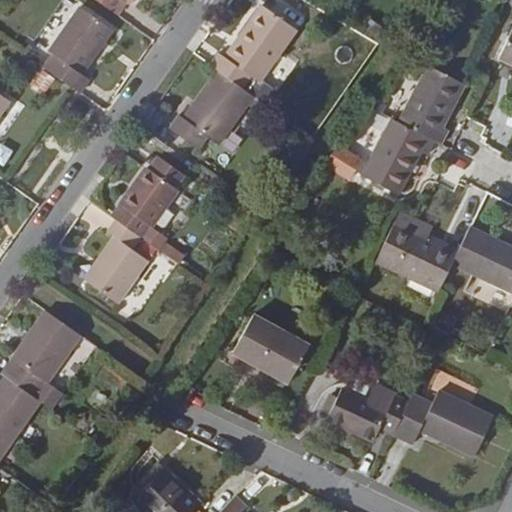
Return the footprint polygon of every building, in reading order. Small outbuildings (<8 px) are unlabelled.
[(81,0),(81,1),(117,26),(126,12),(129,14),(139,0),(81,0)] [(209,73),(217,79),(185,125),(180,121),(168,137),(199,158),(209,144),(219,151),(252,104),(244,98),(253,85),(261,91),(298,38),(262,12),(237,47),(244,52),(232,69),(225,64),(220,60),(209,73)] [(79,16),(48,60),(50,64),(42,76),(82,105),(91,88),(83,83),(113,40),(79,16)] [(369,25),(363,36),(374,43),(381,33),(369,25)] [(511,26),(511,27),(493,67),(511,75),(511,26)] [(225,64),(232,69),(244,52),(237,47),(225,64)] [(422,80),(395,130),(387,125),(361,173),(400,194),(417,161),(423,164),(431,149),(438,153),(447,135),(442,133),(460,100),(422,80)] [(0,105),(0,126),(10,112),(0,105)] [(338,142),(324,164),(350,180),(364,157),(338,142)] [(156,163),(146,175),(177,198),(186,186),(156,163)] [(115,227),(142,246),(177,198),(146,175),(111,224),(115,227)] [(511,243),(471,225),(455,260),(511,286),(511,243)] [(142,246),(115,227),(105,240),(112,244),(96,266),(102,270),(87,290),(118,312),(156,256),(142,246)] [(392,228),(373,268),(437,298),(455,260),(392,228)] [(82,287),(87,290),(102,270),(96,266),(82,287)] [(443,315),(437,327),(452,334),(457,322),(443,315)] [(0,477),(0,478),(0,477),(0,470),(42,412),(37,408),(50,390),(82,345),(44,319),(0,382),(6,386),(0,394),(0,477)] [(247,325),(227,369),(285,396),(305,353),(247,325)] [(365,406),(386,416),(390,405),(393,407),(395,400),(373,389),(365,406)] [(50,390),(37,408),(54,420),(67,403),(50,390)] [(412,453),(419,440),(474,466),(493,425),(436,399),(430,411),(412,402),(407,413),(390,405),(386,416),(365,406),(338,394),(322,429),(372,452),(379,438),(412,453)] [(165,474),(131,508),(134,511),(199,511),(202,509),(165,474)] [(246,511),(237,503),(227,511),(246,511)]
